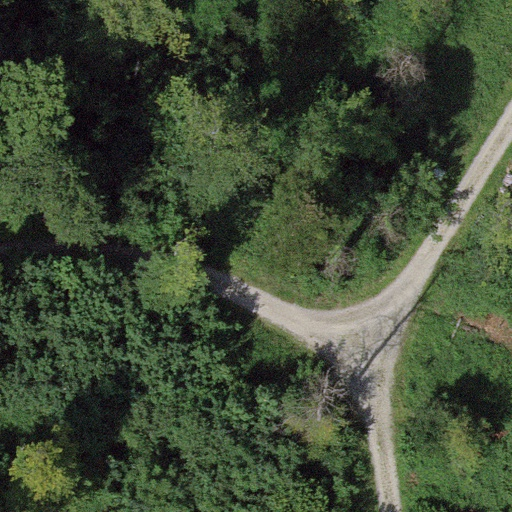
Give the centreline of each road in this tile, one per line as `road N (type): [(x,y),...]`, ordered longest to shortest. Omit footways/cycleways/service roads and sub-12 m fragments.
road 1 (track): [(388,511),(365,352),(200,267),(62,248)]
road 2 (track): [(365,352),(511,109)]
